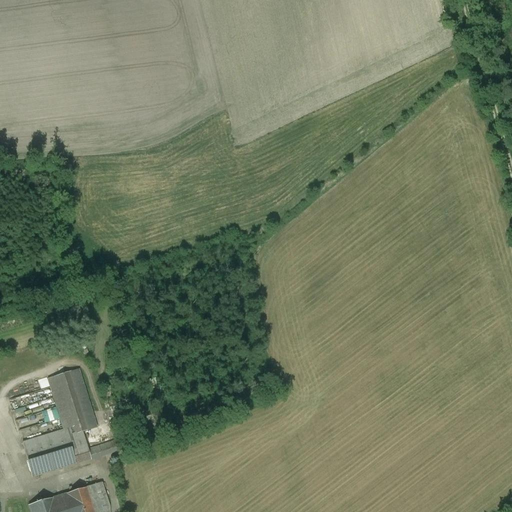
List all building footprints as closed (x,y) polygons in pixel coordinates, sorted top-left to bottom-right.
[(88,430),(71,373),(47,380),(63,431),(63,430),(67,443),(74,465),(90,460),(86,444),(85,445),(81,432),(88,430)] [(28,418),(28,420),(20,421),(21,430),(31,429),(31,425),(43,424),(42,417),(28,418)] [(63,431),(22,443),(26,456),(67,443),(63,430),(63,431)] [(97,441),(86,444),(90,460),(124,449),(121,440),(99,446),(97,441)] [(67,443),(26,456),(33,478),(74,465),(67,443)] [(101,484),(90,488),(97,511),(107,511),(107,508),(109,507),(101,484)] [(97,511),(90,488),(28,507),(29,511),(97,511)]
